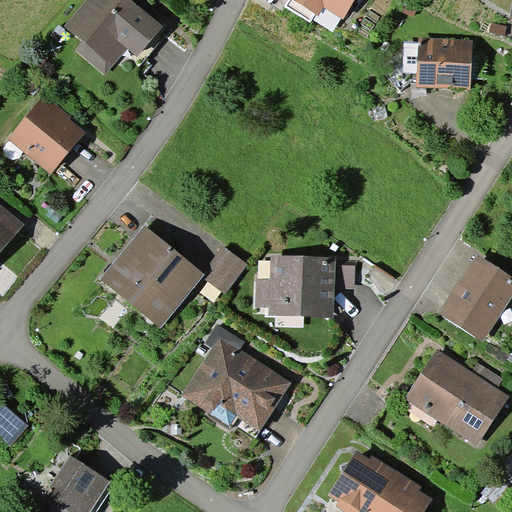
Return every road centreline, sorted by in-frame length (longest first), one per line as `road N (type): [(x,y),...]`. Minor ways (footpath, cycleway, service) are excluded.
road 1 (residential): [(511,141),(267,511)]
road 2 (residential): [(0,326),(143,156),(234,0)]
road 3 (residential): [(0,336),(142,455),(228,511)]
